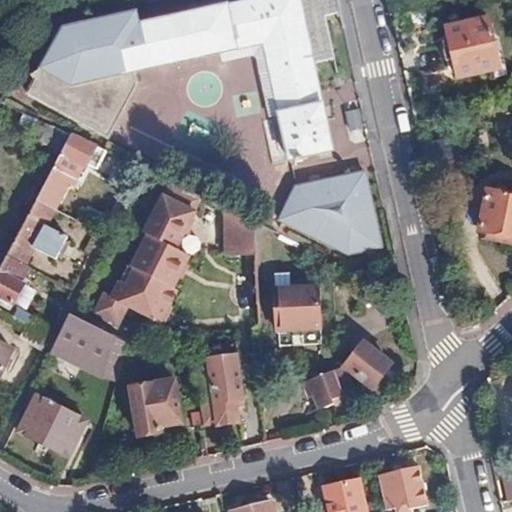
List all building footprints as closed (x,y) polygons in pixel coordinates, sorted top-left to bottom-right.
[(64,26),(55,33),(58,39),(43,64),(34,70),(37,75),(28,90),(107,137),(138,86),(135,72),(262,45),(289,162),(334,153),(332,145),(368,137),(363,114),(347,118),(337,76),(317,81),(298,0),(259,0),(139,26),(136,13),(69,26),(64,26)] [(488,20),(447,29),(458,79),(499,71),(488,20)] [(75,135),(46,121),(41,132),(48,136),(45,143),(65,153),(75,135)] [(75,135),(65,153),(57,169),(78,179),(82,181),(89,169),(93,170),(94,168),(98,170),(109,151),(75,135)] [(145,169),(126,159),(122,167),(141,177),(145,169)] [(457,167),(434,172),(440,200),(464,195),(457,167)] [(78,179),(57,169),(39,201),(59,211),(71,185),(74,186),(78,179)] [(366,172),(295,187),(279,223),(349,255),(383,248),(366,172)] [(204,197),(172,182),(166,196),(164,195),(153,217),(171,226),(164,243),(179,251),(198,212),(197,212),(204,197)] [(511,196),(489,192),(480,233),(511,239),(511,196)] [(59,211),(39,201),(9,259),(28,267),(37,249),(59,262),(71,238),(50,228),(59,211)] [(261,326),(257,224),(224,208),(229,305),(235,305),(236,327),(261,326)] [(87,210),(80,222),(96,230),(102,218),(87,210)] [(171,226),(153,217),(145,233),(148,235),(164,243),(171,226)] [(164,243),(148,235),(133,268),(135,269),(149,276),(164,243)] [(179,251),(164,243),(149,276),(177,291),(193,258),(179,251)] [(28,267),(9,259),(0,275),(0,299),(13,307),(24,285),(22,284),(30,268),(28,267)] [(149,276),(135,269),(127,285),(121,282),(113,299),(129,307),(134,310),(149,276)] [(177,291),(149,276),(134,310),(162,325),(180,292),(177,291)] [(298,291),(297,280),(278,280),(282,333),(300,332),(298,291)] [(298,291),(300,332),(324,332),(322,291),(298,291)] [(129,307),(113,299),(103,293),(93,313),(119,326),(129,307)] [(0,311),(0,319),(27,333),(31,325),(1,310),(0,311)] [(128,347),(73,316),(54,352),(118,382),(128,347)] [(24,340),(47,352),(56,331),(33,320),(31,325),(27,333),(24,340)] [(0,382),(15,354),(0,346),(0,382)] [(364,382),(355,393),(366,400),(393,366),(365,346),(347,370),(364,382)] [(243,355),(198,360),(206,428),(222,425),(222,429),(245,427),(243,409),(250,408),(243,355)] [(345,399),(356,396),(355,393),(347,370),(346,366),(309,377),(306,385),(308,395),(315,393),(321,407),(333,402),(332,397),(343,393),(345,399)] [(176,383),(130,390),(138,439),(163,435),(162,430),(185,426),(176,383)] [(333,402),(345,399),(343,393),(332,397),(333,402)] [(88,423),(37,397),(19,434),(71,459),(88,423)] [(396,511),(412,511),(413,511),(428,507),(420,466),(380,475),(388,508),(395,506),(396,511)] [(366,511),(360,479),(326,486),(331,511),(366,511)] [(274,511),(272,503),(231,511),(274,511)]
